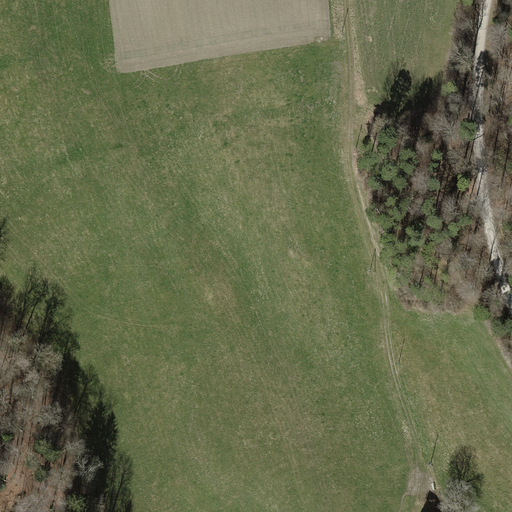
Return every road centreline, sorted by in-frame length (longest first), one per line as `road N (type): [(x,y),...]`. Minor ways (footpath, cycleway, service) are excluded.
road 1 (track): [(414,511),(420,455),(350,164),(347,0)]
road 2 (track): [(486,0),(480,163),(495,259),(511,308)]
road 3 (track): [(350,149),(404,226),(450,262),(511,358)]
